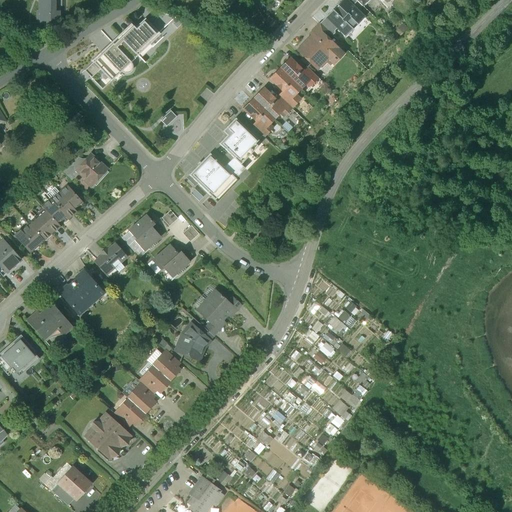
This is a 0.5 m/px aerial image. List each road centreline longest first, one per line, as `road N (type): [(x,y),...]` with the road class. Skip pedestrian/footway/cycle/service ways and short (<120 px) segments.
road 1 (residential): [(300,281),(334,180),(372,131),(506,0)]
road 2 (residential): [(123,511),(270,346),(300,281)]
road 3 (residential): [(158,174),(316,0)]
road 4 (residential): [(159,175),(0,313)]
road 5 (residential): [(300,281),(226,247),(159,175)]
road 6 (residential): [(158,174),(46,53)]
